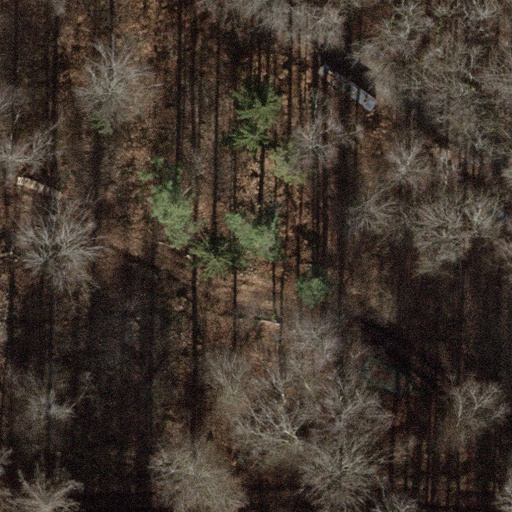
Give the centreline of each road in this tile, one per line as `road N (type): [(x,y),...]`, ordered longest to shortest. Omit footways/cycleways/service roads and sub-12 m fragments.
road 1 (track): [(0,507),(133,497),(511,495)]
road 2 (track): [(511,175),(257,0)]
